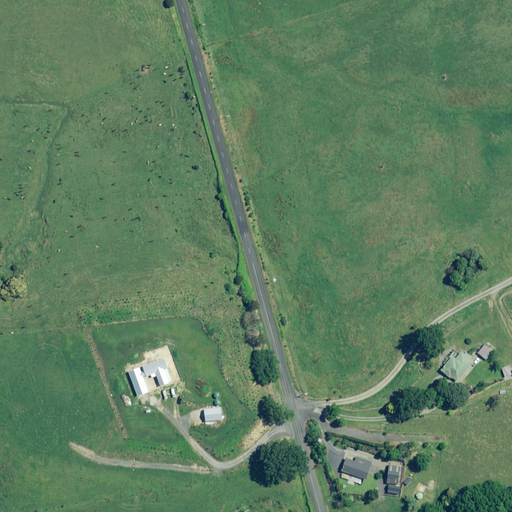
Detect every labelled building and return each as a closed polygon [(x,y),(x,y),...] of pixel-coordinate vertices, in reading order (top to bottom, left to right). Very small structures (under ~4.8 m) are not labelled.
[(493,351),(484,345),(478,354),(486,360),(493,351)] [(473,362),(461,352),(455,359),(452,357),(441,371),(456,383),(473,362)] [(511,374),(509,366),(502,369),(505,377),(511,374)] [(421,454),(411,452),(410,459),(419,461),(421,454)] [(371,462),(356,457),(354,461),(346,458),(341,471),(365,480),(371,462)] [(399,465),(388,464),(385,484),(397,485),(399,465)]
